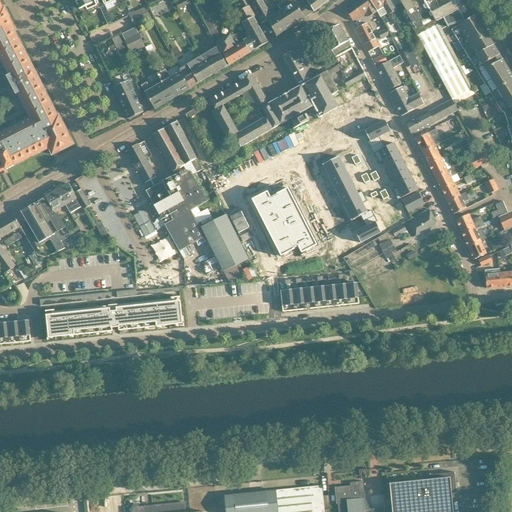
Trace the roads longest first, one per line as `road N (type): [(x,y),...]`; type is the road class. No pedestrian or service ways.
road 1 (unclassified): [(0,481),(511,423)]
road 2 (unclassified): [(477,299),(444,309),(0,355)]
road 3 (unknown): [(94,151),(152,261),(172,266),(175,257),(115,140)]
road 4 (residential): [(94,151),(338,7)]
road 5 (residential): [(386,101),(448,219),(477,299)]
road 6 (residential): [(295,158),(342,248),(333,260),(274,265)]
road 7 (residential): [(94,151),(26,13),(31,0)]
road 8 (residential): [(295,158),(234,189),(274,265)]
